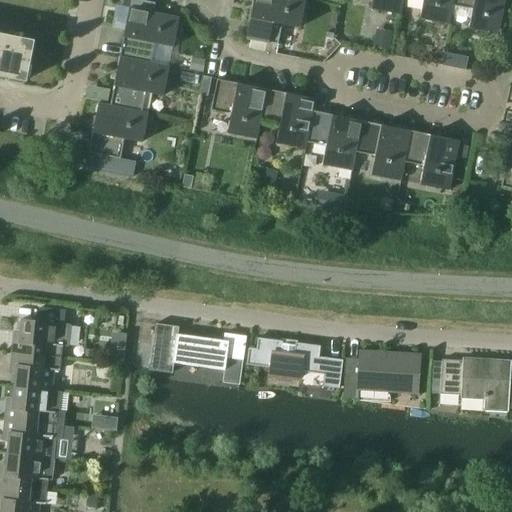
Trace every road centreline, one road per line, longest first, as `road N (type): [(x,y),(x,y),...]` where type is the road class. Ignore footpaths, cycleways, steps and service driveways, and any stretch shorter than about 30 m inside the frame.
road 1 (unclassified): [(511,288),(255,269),(0,211)]
road 2 (residential): [(511,342),(318,327),(0,285)]
road 3 (residential): [(323,74),(342,101),(456,126),(494,111),(490,89)]
road 4 (residential): [(490,89),(349,59),(323,74)]
road 5 (residential): [(0,101),(38,108),(68,97),(90,0)]
road 6 (residential): [(201,10),(226,52),(323,74)]
